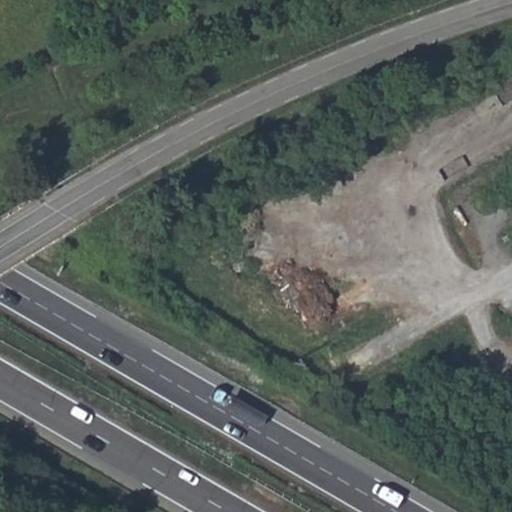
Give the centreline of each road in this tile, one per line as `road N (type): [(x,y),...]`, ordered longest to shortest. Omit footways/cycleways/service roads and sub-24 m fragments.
road 1 (tertiary): [(0,243),(282,84),(511,3)]
road 2 (trunk): [(396,511),(0,282)]
road 3 (trunk): [(0,379),(227,511)]
